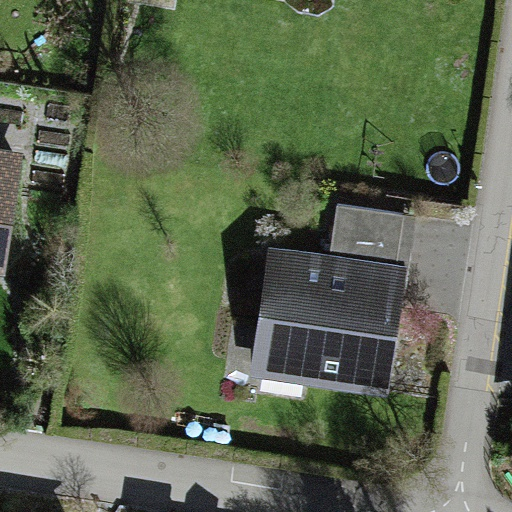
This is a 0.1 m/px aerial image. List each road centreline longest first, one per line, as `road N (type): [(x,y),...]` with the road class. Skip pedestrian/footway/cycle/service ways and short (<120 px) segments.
road 1 (residential): [(511,86),(443,511)]
road 2 (residential): [(339,511),(0,459)]
